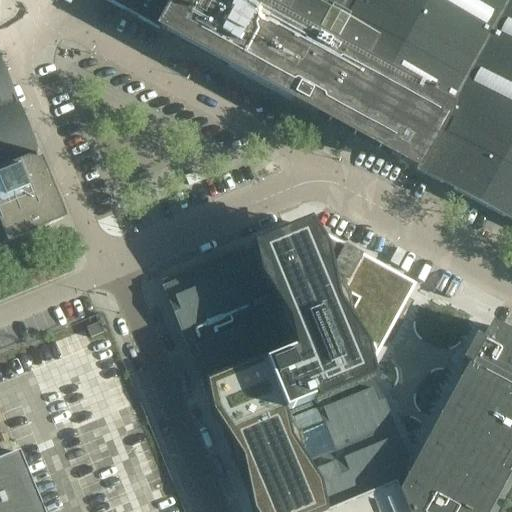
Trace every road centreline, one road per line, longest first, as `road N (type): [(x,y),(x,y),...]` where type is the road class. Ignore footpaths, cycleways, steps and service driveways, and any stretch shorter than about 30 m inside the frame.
road 1 (unclassified): [(330,173),(58,22),(39,0)]
road 2 (unclassified): [(38,0),(23,53),(29,89),(104,268)]
road 3 (unclassified): [(216,511),(114,264)]
road 4 (unclassified): [(114,264),(330,173)]
road 5 (unclassified): [(511,276),(330,173)]
